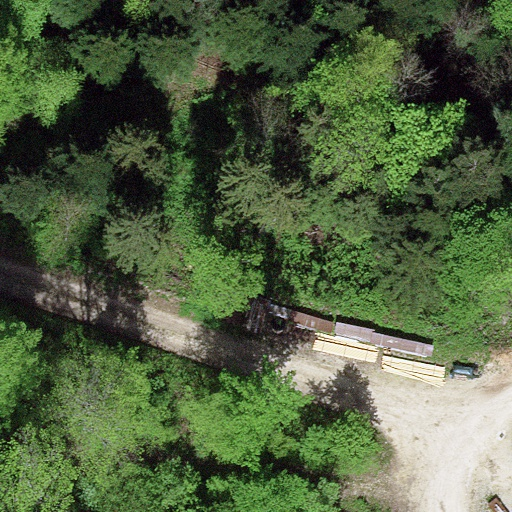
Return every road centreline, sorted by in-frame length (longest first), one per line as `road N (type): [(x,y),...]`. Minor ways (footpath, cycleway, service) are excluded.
road 1 (track): [(452,425),(0,258)]
road 2 (track): [(511,385),(452,425),(439,493),(445,511)]
